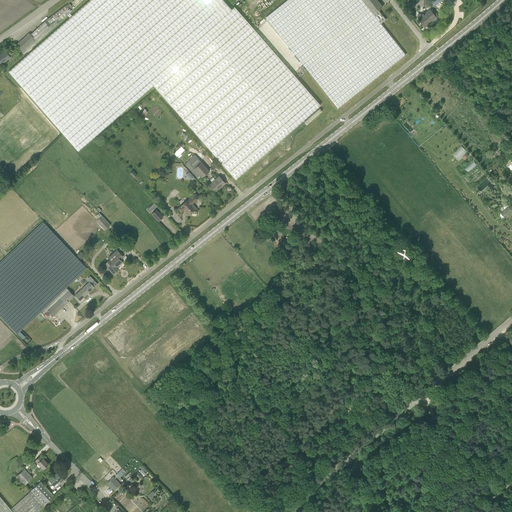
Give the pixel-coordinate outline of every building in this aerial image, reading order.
[(232,9),(223,0),(211,0),(206,5),(201,0),(90,0),(9,72),(78,151),(153,85),(235,179),(320,105),(253,29),(234,7),(232,9)] [(287,0),(265,18),(330,98),(338,108),(406,55),(381,23),(386,19),(379,10),(374,14),(362,0),(287,0)] [(362,0),(374,14),(379,10),(383,6),(378,0),(362,0)] [(66,5),(49,18),(56,25),(72,11),(66,5)] [(431,9),(427,12),(424,15),(419,19),(425,26),(437,17),(436,16),(437,16),(437,15),(436,14),(436,13),(435,12),(434,12),(434,11),(433,10),(432,10),(431,10),(431,9)] [(16,45),(24,54),(56,25),(49,18),(47,20),(38,28),(41,32),(35,37),(32,33),(30,34),(29,33),(27,35),(28,36),(27,37),(26,36),(16,45)] [(38,28),(32,33),(35,37),(41,32),(38,28)] [(5,51),(0,55),(0,64),(10,58),(5,51)] [(174,153),(177,157),(184,150),(181,146),(174,153)] [(458,157),(459,156),(461,157),(467,153),(462,146),(454,151),(458,157)] [(209,171),(197,157),(189,164),(202,177),(209,171)] [(208,185),(215,192),(225,183),(219,176),(208,185)] [(189,214),(195,209),(191,204),(199,198),(195,194),(188,200),(187,200),(181,205),(182,205),(178,208),(181,212),(185,209),(189,214)] [(154,202),(147,209),(150,213),(157,206),(154,202)] [(500,212),(504,217),(511,210),(511,209),(509,206),(500,212)] [(156,210),(151,214),(158,222),(163,217),(156,210)] [(99,213),(96,216),(98,219),(96,221),(104,231),(110,225),(99,213)] [(40,312),(44,308),(52,316),(70,300),(72,298),(74,296),(66,287),(87,268),(43,222),(0,262),(0,316),(17,334),(40,312)] [(114,269),(122,262),(120,260),(123,257),(119,252),(116,255),(113,252),(108,258),(110,260),(105,264),(113,274),(116,271),(114,269)] [(94,287),(97,284),(90,276),(86,279),(89,282),(75,295),(80,300),(94,287)] [(35,461),(40,467),(37,469),(39,471),(43,468),(43,469),(48,464),(40,456),(35,461)] [(32,477),(30,475),(24,469),(16,476),(24,485),(32,477)] [(53,483),(54,485),(53,486),(55,487),(60,483),(59,481),(62,478),(56,472),(49,479),(50,481),(49,482),(50,484),(51,484),(52,484),(53,483)] [(113,477),(107,482),(114,490),(120,484),(113,477)] [(41,482),(33,489),(47,503),(54,496),(41,482)] [(11,509),(14,511),(36,511),(46,503),(47,503),(33,489),(11,509)] [(0,511),(13,511),(11,509),(0,496),(0,511)]
